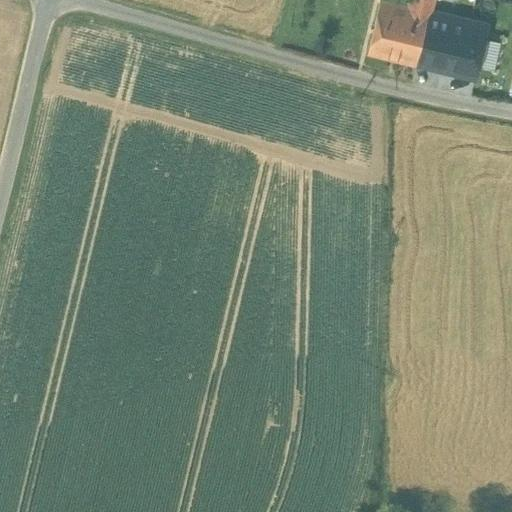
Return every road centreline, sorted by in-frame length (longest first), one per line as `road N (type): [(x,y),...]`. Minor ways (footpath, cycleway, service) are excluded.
road 1 (unclassified): [(82,0),(345,76),(511,111)]
road 2 (unclassified): [(0,197),(47,0)]
